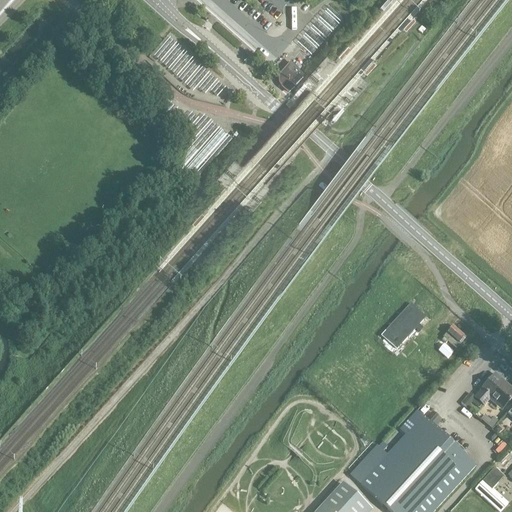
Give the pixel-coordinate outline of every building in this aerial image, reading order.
[(393,1),(392,0),(389,0),(381,9),(384,11),(393,1)] [(345,18),(331,5),(326,9),(341,23),(345,18)] [(340,25),(325,12),(319,18),(334,31),(340,25)] [(332,33),(318,20),(312,26),(326,40),(332,33)] [(416,23),(413,20),(404,31),(406,33),(416,23)] [(325,42),(310,28),(304,34),(319,48),(325,42)] [(318,50),(303,36),(297,42),(312,56),(318,50)] [(176,45),(170,39),(154,58),(160,63),(176,45)] [(357,39),(347,49),(350,52),(360,41),(357,39)] [(184,52),(178,47),(162,66),(168,71),(184,52)] [(249,56),(251,53),(245,48),(243,51),(249,56)] [(193,59),(187,54),(170,73),(176,78),(193,59)] [(381,60),(378,57),(369,68),(371,70),(381,60)] [(201,67),(195,61),(178,80),(184,86),(201,67)] [(283,87),(290,93),(306,75),(300,70),(292,64),(282,75),(288,80),(286,83),(284,85),(283,87)] [(209,74),(203,69),(186,88),(192,93),(209,74)] [(217,82),(211,76),(199,90),(205,96),(217,82)] [(225,89),(219,84),(211,93),(217,98),(225,89)] [(306,87),(304,85),(299,91),(301,93),(303,94),(308,89),(306,87)] [(165,122),(178,108),(171,102),(159,116),(165,122)] [(173,129),(186,115),(180,109),(167,124),(173,129)] [(182,137),(199,118),(192,112),(176,131),(182,137)] [(337,116),(334,114),(330,119),(332,122),(334,124),(339,119),(337,116)] [(190,144),(211,120),(205,115),(184,138),(190,144)] [(198,151),(219,127),(213,122),(192,146),(198,151)] [(233,139),(229,136),(192,178),(196,181),(233,139)] [(208,212),(205,210),(196,220),(199,223),(208,212)] [(226,229),(224,227),(215,237),(217,240),(226,229)] [(410,304),(382,336),(396,349),(425,317),(410,304)] [(454,328),(444,339),(456,350),(466,339),(454,328)] [(445,343),(439,350),(448,359),(454,352),(445,343)] [(509,402),(511,399),(511,390),(507,386),(506,387),(494,377),(482,390),(482,391),(475,399),(484,406),(491,398),(501,407),(507,400),(509,402)] [(436,425),(442,420),(434,412),(428,418),(436,425)] [(423,417),(360,486),(388,511),(438,511),(478,469),(423,417)] [(378,448),(354,473),(362,480),(386,455),(378,448)] [(500,511),(509,503),(493,488),(504,476),(495,467),(475,489),(500,511)] [(342,485),(317,511),(366,511),(369,509),(342,485)]
